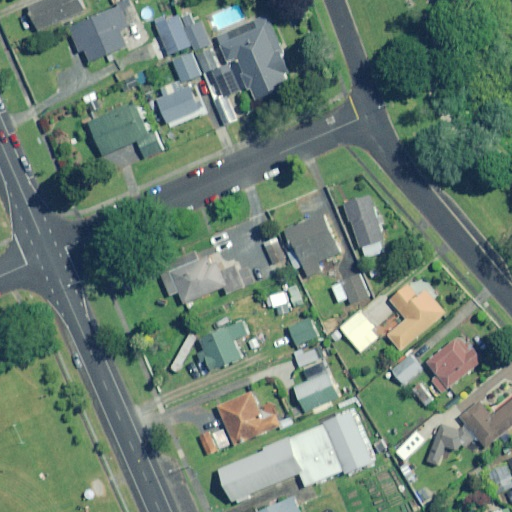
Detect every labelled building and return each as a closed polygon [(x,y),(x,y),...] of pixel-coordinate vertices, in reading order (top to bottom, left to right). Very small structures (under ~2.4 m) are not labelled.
[(85,11),(80,0),(46,0),(29,8),(39,31),(85,11)] [(113,0),(100,0),(96,2),(100,9),(114,1),(113,0)] [(138,23),(129,3),(70,27),(80,52),(86,50),(91,62),(128,47),(121,30),(138,23)] [(189,4),(178,8),(196,52),(211,46),(201,22),(196,24),(189,4)] [(192,46),(178,13),(155,23),(169,55),(192,46)] [(244,73),(241,74),(247,91),(250,90),(254,100),(294,86),(268,16),(216,35),(226,63),(239,59),(244,73)] [(217,68),(210,48),(198,53),(206,73),(217,68)] [(201,75),(193,54),(174,61),(182,82),(201,75)] [(233,71),(224,74),(232,94),(241,91),(233,71)] [(200,111),(190,87),(159,101),(168,124),(200,111)] [(237,120),(227,96),(213,102),(223,126),(237,120)] [(152,132),(140,102),(88,122),(101,156),(137,142),(144,159),(162,152),(154,131),(152,132)] [(383,225),(387,223),(384,214),(379,215),(372,195),(346,205),(365,259),(384,252),(380,240),(387,237),(383,225)] [(323,216),(284,234),(294,256),(297,254),(308,277),(323,271),(319,263),(341,254),(323,216)] [(280,241),(266,248),(273,260),(286,254),(280,241)] [(255,283),(248,267),(240,270),(238,263),(223,270),(219,261),(212,264),(209,257),(199,262),(195,252),(172,262),(175,269),(161,275),(170,296),(180,292),(185,304),(227,287),(230,294),(255,283)] [(370,296),(360,274),(332,287),(339,302),(348,298),(352,304),(370,296)] [(418,283),(414,278),(399,290),(394,284),(381,294),(341,328),(361,352),(379,338),(382,341),(389,336),(401,350),(446,313),(435,299),(439,296),(425,280),(422,283),(420,281),(418,283)] [(288,289),(265,298),(269,309),(292,301),(288,289)] [(302,298),(291,303),(298,317),(308,312),(302,298)] [(286,308),(284,308),(283,309),(282,310),(281,311),(280,312),(280,313),(280,314),(279,316),(280,317),(280,319),(281,320),(282,321),(283,322),(284,323),(285,323),(287,323),(288,323),(289,323),(291,323),(292,322),(293,321),(294,320),(295,319),(295,318),(295,316),(295,315),(295,313),(295,312),(294,311),(293,310),(292,309),(291,308),(290,308),(288,307),(287,307),(286,308)] [(296,346),(317,337),(315,333),(321,331),(316,316),(289,327),(296,346)] [(242,322),(201,339),(206,350),(197,353),(201,362),(206,360),(211,371),(241,359),(234,341),(247,335),(242,322)] [(468,347),(460,337),(427,363),(438,377),(433,382),(442,394),(484,361),(471,345),(468,347)] [(321,363),(315,349),(296,358),(302,371),(321,363)] [(422,368),(410,355),(392,371),(404,384),(422,368)] [(338,398),(323,364),(303,373),(307,382),(295,387),(306,412),(338,398)] [(263,420),(252,393),(220,406),(236,445),(276,429),(271,416),(263,420)] [(507,432),(511,437),(511,435),(511,399),(494,414),(483,400),(460,419),(465,426),(461,429),(440,424),(428,466),(438,469),(444,448),(453,450),(461,444),(465,448),(476,440),(484,450),(507,432)] [(353,410),(291,435),(311,483),(343,470),(345,475),(375,463),(353,410)] [(209,428),(198,433),(208,455),(219,450),(209,428)] [(225,430),(214,434),(219,446),(230,441),(225,430)] [(427,440),(417,431),(396,452),(406,462),(427,440)] [(291,435),(219,466),(235,504),(307,473),(291,435)] [(499,446),(505,455),(511,450),(511,443),(510,440),(499,446)] [(507,461),(485,470),(492,487),(487,488),(490,497),(511,488),(511,459),(511,460),(509,461),(508,461),(507,461)] [(410,465),(401,469),(409,485),(418,481),(410,465)] [(302,511),(296,496),(256,511),(302,511)]
